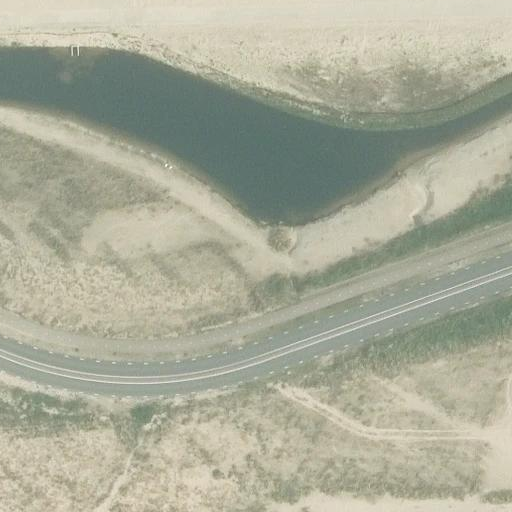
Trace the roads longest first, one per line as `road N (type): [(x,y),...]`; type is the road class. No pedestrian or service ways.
road 1 (unclassified): [(511,260),(210,364),(117,371),(0,342)]
road 2 (unclassified): [(0,363),(65,384),(186,388),(511,281)]
